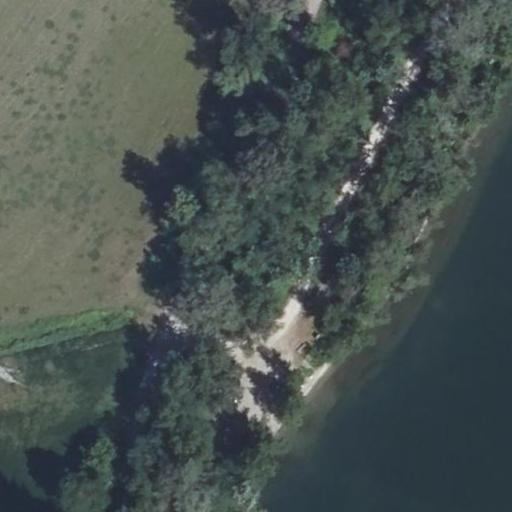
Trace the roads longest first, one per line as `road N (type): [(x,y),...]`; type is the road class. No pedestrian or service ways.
road 1 (track): [(452,0),(419,43),(261,361),(164,328),(121,440),(106,511)]
road 2 (track): [(312,0),(164,328)]
